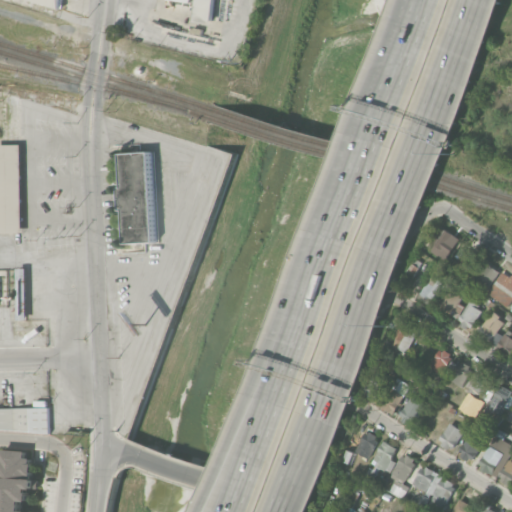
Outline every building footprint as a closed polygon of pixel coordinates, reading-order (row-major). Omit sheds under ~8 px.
[(197,0),(195,21),(213,23),(215,0),(197,0)] [(0,144),(0,232),(22,232),(20,144),(0,144)] [(126,244),(156,243),(153,152),(122,153),(126,244)] [(458,236),(439,227),(430,247),(449,256),(458,236)] [(453,272),(464,277),(475,255),(460,247),(455,257),(459,259),(453,272)] [(470,276),(490,288),(501,269),(481,258),(470,276)] [(399,282),(406,287),(419,267),(411,262),(399,282)] [(28,268),(19,268),(17,319),(26,320),(28,268)] [(447,276),(434,269),(419,297),(436,306),(444,292),(440,289),(447,276)] [(511,306),(511,303),(511,276),(501,271),(489,295),(511,306)] [(460,303),(464,295),(450,287),(439,307),(458,317),(465,306),(460,303)] [(473,330),(483,307),(469,301),(459,323),(473,330)] [(498,343),(503,336),(498,332),(506,321),(494,312),(480,330),(498,343)] [(405,353),(416,331),(400,323),(389,345),(405,353)] [(497,347),(511,355),(511,352),(511,331),(508,329),(497,347)] [(452,353),(437,348),(430,369),(445,374),(452,353)] [(465,386),(472,366),(458,361),(451,380),(465,386)] [(497,384),(478,374),(467,395),(487,404),(497,384)] [(393,415),(409,384),(395,377),(379,407),(393,415)] [(511,395),(511,390),(500,384),(485,411),(498,419),(511,395)] [(358,394),(370,400),(372,395),(366,392),(369,388),(363,385),(358,394)] [(413,426),(425,403),(411,396),(399,419),(413,426)] [(0,425),(50,426),(50,408),(0,407),(0,425)] [(452,451),(463,429),(450,423),(439,445),(452,451)] [(369,458),(377,435),(365,431),(356,453),(369,458)] [(473,461),(484,442),(469,434),(459,453),(473,461)] [(511,451),(511,442),(493,435),(478,469),(511,484),(511,461),(509,460),(511,451)] [(390,473),(396,462),(391,459),(397,448),(383,440),(371,463),(390,473)] [(0,511),(27,511),(28,511),(23,511),(24,501),(30,501),(31,490),(38,488),(39,479),(33,479),(35,458),(27,457),(28,451),(2,449),(1,456),(0,456),(0,511)] [(389,489),(403,498),(409,487),(404,484),(417,461),(403,453),(390,475),(395,478),(389,489)] [(380,469),(372,463),(364,476),(373,481),(380,469)] [(413,483),(427,492),(424,496),(443,508),(457,484),(424,465),(413,483)] [(452,511),(470,511),(474,506),(460,498),(452,511)]
